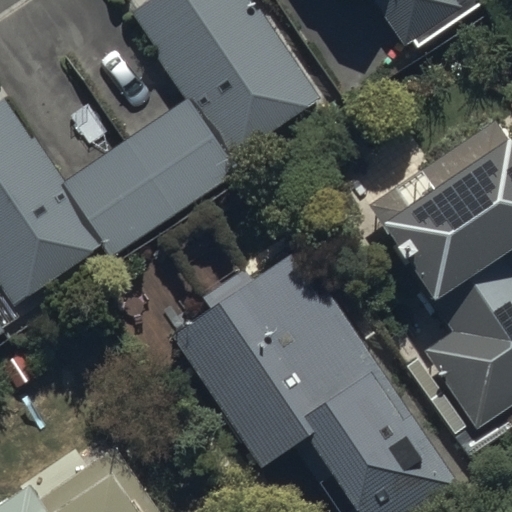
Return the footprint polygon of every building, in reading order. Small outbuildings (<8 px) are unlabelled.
[(146,48),(153,43),(190,100),(69,181),(39,135),(31,140),(3,98),(0,100),(0,275),(18,302),(100,248),(108,259),(238,172),(231,162),(325,99),(258,0),(149,0),(133,11),(140,23),(132,28),(146,48)] [(348,0),(349,1),(349,0),(374,0),(404,46),(412,41),(417,49),(483,6),(478,0),(348,0)] [(421,346),(471,421),(511,394),(511,267),(496,243),(511,233),(511,135),(497,113),(437,153),(364,200),(424,291),(449,328),(421,346)] [(178,336),(262,467),(293,445),(335,511),(431,511),(465,490),(335,287),(317,298),(292,258),(258,280),(249,265),(200,297),(211,314),(178,336)] [(162,511),(103,427),(21,485),(24,490),(0,506),(0,511),(162,511)]
